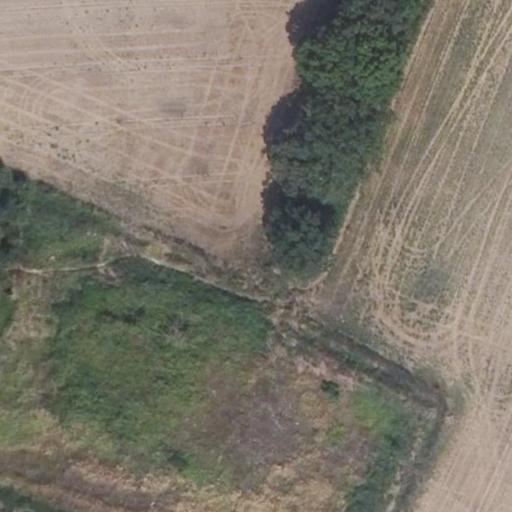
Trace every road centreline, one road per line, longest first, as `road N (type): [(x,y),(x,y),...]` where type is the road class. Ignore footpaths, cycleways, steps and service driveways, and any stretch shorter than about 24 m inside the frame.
road 1 (track): [(432,0),(322,271),(295,305)]
road 2 (track): [(295,305),(255,303),(93,244),(42,250),(0,272)]
road 3 (track): [(323,0),(264,172),(249,275),(238,296)]
